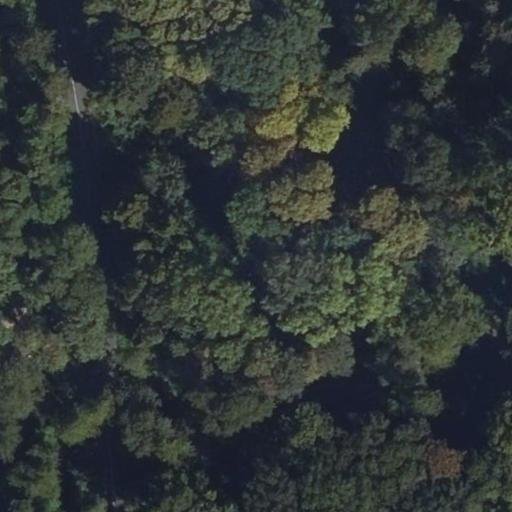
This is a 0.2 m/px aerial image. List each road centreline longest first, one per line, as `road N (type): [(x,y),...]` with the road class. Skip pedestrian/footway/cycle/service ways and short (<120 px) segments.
road 1 (track): [(32,162),(98,140),(239,184),(347,263),(436,357),(507,448),(511,469)]
road 2 (tertiary): [(27,0),(58,511)]
